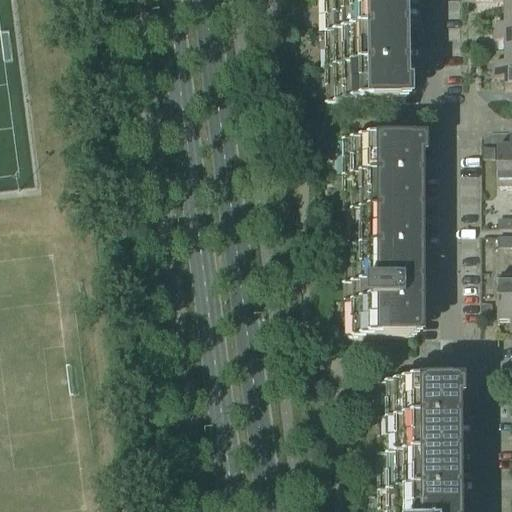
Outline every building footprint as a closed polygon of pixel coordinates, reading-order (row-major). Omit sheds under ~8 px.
[(386,107),(385,0),(329,0),(330,107),(386,107)] [(511,0),(492,0),(492,3),(504,3),(504,14),(511,14),(511,0)] [(504,26),(493,26),(493,34),(511,33),(511,14),(504,14),(504,26)] [(511,33),(493,34),(493,42),(504,41),(504,53),(511,52),(511,33)] [(504,64),(493,64),(493,72),(511,71),(511,52),(504,53),(504,64)] [(511,71),(493,72),(493,80),(504,80),(505,93),(511,92),(511,71)] [(509,148),(496,148),(496,192),(511,191),(511,136),(509,137),(509,148)] [(404,341),(403,141),(347,142),(348,342),(404,341)] [(319,155),(328,155),(332,150),(332,143),(331,143),(323,143),(319,144),(319,149),(319,155)] [(511,221),(502,222),(502,232),(511,232),(511,221)] [(511,239),(502,239),(502,250),(511,249),(511,239)] [(511,280),(496,280),(497,324),(510,324),(510,335),(511,334),(511,280)] [(481,318),(491,317),(491,307),(481,307),(481,318)] [(438,511),(438,452),(438,385),(382,385),(383,511),(438,511)]
